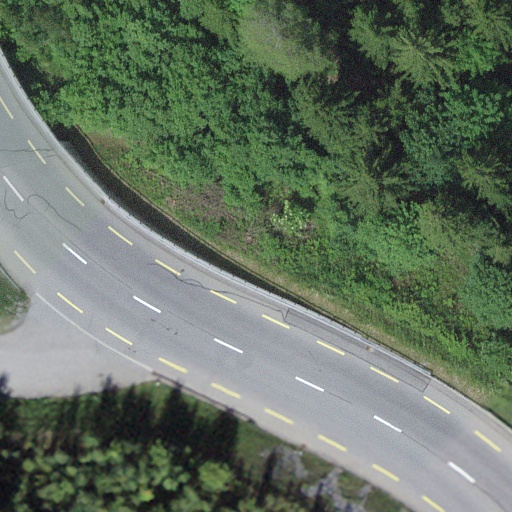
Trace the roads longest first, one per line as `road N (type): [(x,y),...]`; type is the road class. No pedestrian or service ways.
road 1 (primary): [(504,511),(383,421),(135,297)]
road 2 (primary): [(135,297),(75,254),(0,171)]
road 3 (unclassified): [(0,364),(79,348),(135,297)]
